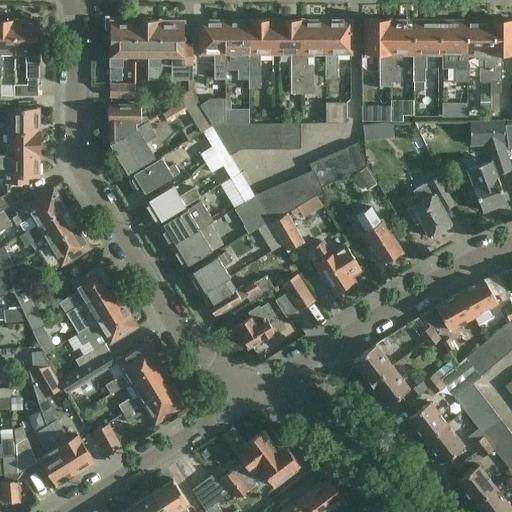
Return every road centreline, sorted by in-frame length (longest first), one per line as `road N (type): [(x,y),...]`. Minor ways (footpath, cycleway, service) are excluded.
road 1 (residential): [(261,391),(183,338),(81,171),(74,0)]
road 2 (residential): [(261,391),(434,281),(511,244)]
road 3 (residential): [(68,511),(261,391)]
road 4 (residential): [(419,511),(364,446),(261,391)]
